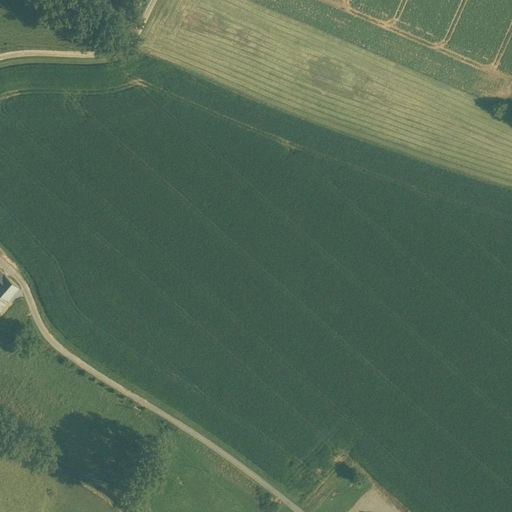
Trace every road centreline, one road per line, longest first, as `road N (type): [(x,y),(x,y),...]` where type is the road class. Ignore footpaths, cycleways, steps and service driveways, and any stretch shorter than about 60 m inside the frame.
road 1 (residential): [(299,511),(56,344),(0,258)]
road 2 (residential): [(0,56),(120,48),(152,0)]
